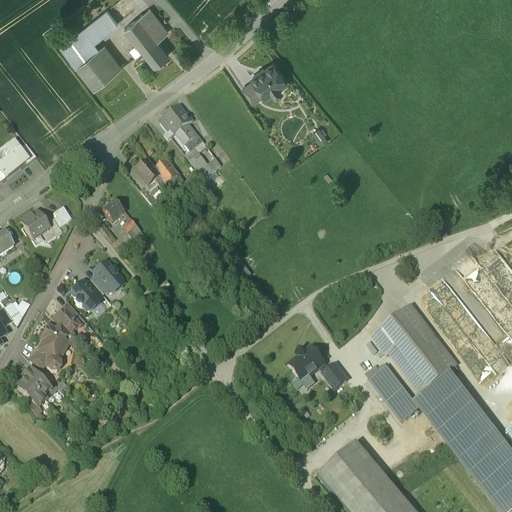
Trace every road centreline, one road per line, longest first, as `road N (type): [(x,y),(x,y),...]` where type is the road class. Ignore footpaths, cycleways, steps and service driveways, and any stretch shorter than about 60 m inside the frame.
road 1 (track): [(211,374),(319,292),(511,214)]
road 2 (residential): [(104,139),(200,71),(276,0)]
road 3 (track): [(86,215),(211,374)]
road 4 (track): [(211,374),(325,511)]
road 5 (residential): [(0,374),(68,245)]
road 6 (residential): [(0,213),(104,139)]
